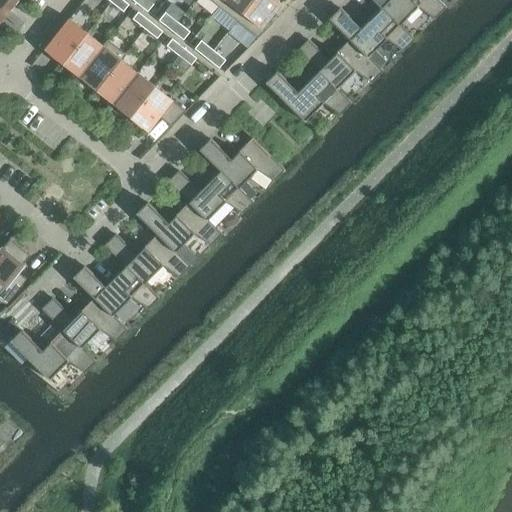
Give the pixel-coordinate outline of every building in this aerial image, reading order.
[(16,0),(0,0),(0,8),(6,13),(9,10),(16,0)] [(122,12),(128,5),(122,0),(111,0),(110,2),(122,12)] [(147,12),(153,4),(149,0),(136,0),(134,2),(147,12)] [(223,0),(218,7),(235,22),(252,0),(223,0)] [(273,0),(252,0),(235,22),(257,38),(272,23),(267,20),(279,5),(273,0)] [(446,8),(442,4),(437,0),(371,0),(380,8),(380,7),(399,26),(399,25),(417,8),(434,19),(446,8)] [(414,40),(410,36),(399,25),(399,26),(380,7),(380,8),(360,28),(339,7),(327,19),(348,40),(349,39),(367,58),(368,57),(385,39),(403,51),(414,40)] [(16,16),(9,10),(6,13),(0,8),(0,21),(4,16),(12,22),(16,16)] [(144,29),(150,22),(137,12),(132,19),(144,29)] [(170,31),(177,22),(165,12),(158,21),(170,31)] [(19,28),(24,22),(16,16),(12,22),(19,28)] [(61,64),(86,33),(68,18),(43,50),(61,64)] [(156,39),(162,31),(150,22),(144,29),(156,39)] [(182,40),(189,32),(177,22),(170,31),(182,40)] [(102,45),(86,33),(61,64),(78,77),(108,40),(106,39),(102,45)] [(178,56),(184,48),(171,39),(166,46),(178,56)] [(336,89),(354,71),(371,83),(383,71),(368,57),(367,58),(349,39),(348,40),(328,60),(307,39),(296,51),(317,72),(317,71),(336,89)] [(95,91),(124,54),(108,40),(78,77),(95,91)] [(206,59),(213,50),(200,41),(194,49),(206,59)] [(190,65),(196,58),(184,48),(178,56),(190,65)] [(218,69),(225,60),(213,50),(206,59),(218,69)] [(126,55),(124,54),(95,91),(112,104),(137,73),(121,60),(126,55)] [(190,65),(178,56),(172,63),(185,73),(190,65)] [(264,83),(284,103),(304,122),(322,103),(340,115),(351,103),(336,89),(317,71),(317,72),(297,92),(276,71),(264,83)] [(154,86),(137,73),(112,104),(129,118),(154,86)] [(186,111),(185,111),(154,86),(129,118),(147,132),(159,117),(171,126),(186,111)] [(238,188),(239,188),(256,170),(273,182),(285,170),(252,138),(230,159),(209,138),(198,150),(219,171),(220,170),(238,188)] [(166,182),(188,202),(207,220),(225,202),(242,214),(253,202),(239,188),(238,188),(220,170),(219,171),(199,191),(178,170),(166,182)] [(222,234),(218,230),(207,220),(188,202),(167,223),(146,202),(135,213),(156,234),(157,234),(175,252),(176,252),(193,234),(210,246),(222,234)] [(103,245),(125,266),(144,284),(144,283),(161,266),(179,278),(190,266),(176,252),(175,252),(157,234),(156,234),(136,255),(115,234),(103,245)] [(30,254),(9,238),(0,249),(0,299),(6,304),(26,279),(16,271),(30,254)] [(125,266),(104,287),(83,266),(72,277),(93,298),(94,297),(112,316),(113,315),(130,298),(147,309),(159,298),(144,283),(144,284),(125,266)] [(127,330),(113,315),(112,316),(94,297),(93,298),(73,318),(52,297),(40,309),(62,330),(62,329),(81,347),(98,330),(116,341),(127,330)] [(96,362),(81,347),(62,329),(62,330),(41,350),(20,329),(9,341),(48,380),(67,361),(84,373),(96,362)]
